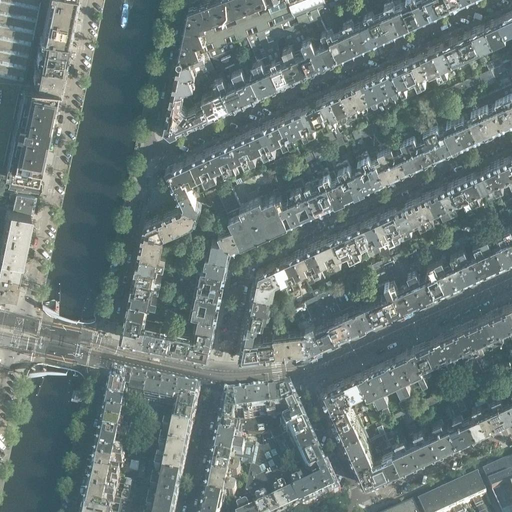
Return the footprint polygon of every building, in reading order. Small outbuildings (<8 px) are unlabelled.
[(74,0),(0,0),(0,78),(24,81),(33,35),(41,36),(66,40),(74,0)] [(275,24),(266,0),(207,0),(189,7),(189,9),(178,61),(207,50),(236,39),(257,31),(275,24)] [(266,0),(275,24),(281,22),(288,19),(295,16),(290,3),(288,0),(266,0)] [(324,0),(298,0),(290,3),(295,16),(297,15),(308,11),(311,10),(317,7),(326,4),(324,0)] [(410,23),(402,5),(402,4),(395,7),(394,5),(396,5),(393,0),(389,2),(400,28),(410,23)] [(421,18),(412,0),(407,0),(407,1),(410,1),(402,5),(410,23),(421,18)] [(431,14),(425,0),(412,0),(421,18),(431,14)] [(441,9),(436,0),(425,0),(431,14),(441,9)] [(451,4),(449,0),(436,0),(441,9),(451,4)] [(400,28),(389,2),(384,4),(386,8),(388,8),(389,9),(382,13),(390,32),(400,28)] [(320,64),(308,37),(303,27),(313,23),(322,19),(317,7),(311,10),(315,18),(312,20),(308,11),(297,15),(299,21),(291,25),(310,68),(320,64)] [(511,28),(511,9),(511,8),(505,11),(506,13),(497,16),(504,32),(511,28)] [(390,32),(382,13),(374,16),(373,14),(375,14),(373,9),(369,11),(380,37),(390,32)] [(380,37),(369,11),(363,14),(365,18),(367,17),(368,19),(361,22),(369,42),(380,37)] [(504,32),(497,16),(484,23),(492,41),(506,35),(504,32)] [(324,24),(322,19),(313,23),(315,28),(324,24)] [(369,42),(361,22),(353,26),(352,24),(354,23),(352,19),(348,21),(359,46),(369,42)] [(359,46),(348,21),(343,23),(345,27),(347,26),(348,28),(340,32),(349,51),(359,46)] [(281,22),(275,24),(281,37),(285,35),(289,45),(288,46),(301,73),(310,68),(291,25),(284,29),(281,22)] [(492,41),(484,23),(471,28),(479,47),(492,41)] [(280,38),(281,37),(275,24),(257,31),(280,82),(290,77),(282,60),(281,57),(280,54),(278,48),(278,46),(278,45),(278,44),(278,42),(278,41),(279,40),(279,39),(280,38)] [(339,56),(327,30),(326,28),(322,31),(326,40),(322,42),(329,60),(339,56)] [(349,51),(340,32),(333,35),(332,33),(333,32),(331,28),(327,30),(339,56),(349,51)] [(479,47),(471,28),(457,35),(466,53),(479,47)] [(280,82),(267,55),(257,31),(247,35),(254,51),(260,48),(264,56),(257,59),(270,87),(280,82)] [(329,60),(322,42),(317,45),(312,35),(308,37),(320,64),(329,60)] [(466,53),(457,35),(444,41),(452,59),(466,53)] [(68,50),(70,41),(66,40),(41,36),(40,41),(45,42),(44,46),(68,50)] [(252,74),(236,39),(207,50),(216,69),(219,77),(232,104),(260,91),(252,74)] [(452,59),(444,41),(431,46),(444,73),(450,70),(446,62),(452,59)] [(66,59),(68,50),(44,46),(43,51),(38,50),(37,54),(66,59)] [(301,73),(288,46),(283,48),(288,57),(282,60),(290,77),(301,73)] [(444,73),(431,46),(419,52),(427,71),(434,68),(438,76),(444,73)] [(206,73),(216,69),(207,50),(178,61),(171,92),(185,87),(208,78),(206,73)] [(429,73),(419,52),(410,56),(422,82),(426,81),(424,76),(429,73)] [(64,68),(66,59),(37,54),(37,59),(41,60),(40,64),(64,68)] [(422,82),(410,56),(400,60),(408,77),(414,74),(414,76),(418,84),(422,82)] [(502,63),(499,56),(486,62),(489,68),(502,63)] [(511,65),(511,59),(511,58),(503,62),(504,63),(506,68),(511,65)] [(270,87),(257,59),(253,61),(257,71),(252,74),(260,91),(270,87)] [(408,77),(400,60),(390,65),(399,83),(402,91),(407,89),(403,81),(401,80),(408,77)] [(494,74),(506,68),(504,63),(491,69),(494,74)] [(62,76),(64,68),(40,64),(39,69),(35,68),(34,73),(62,76)] [(399,83),(390,65),(380,69),(389,88),(391,87),(393,91),(395,92),(397,91),(395,85),(399,83)] [(389,88),(380,69),(371,74),(379,92),(382,90),(385,96),(388,95),(388,93),(387,89),(389,88)] [(482,80),(494,74),(491,69),(479,74),(482,80)] [(60,86),(62,76),(34,73),(33,77),(37,78),(37,82),(56,85),(60,86)] [(379,92),(371,74),(360,79),(368,97),(371,96),(373,100),(375,101),(378,100),(375,94),(379,92)] [(469,85),(482,80),(479,74),(467,80),(469,85)] [(232,104),(219,77),(214,79),(218,88),(213,90),(222,108),(232,104)] [(55,90),(56,85),(37,82),(24,81),(0,78),(0,174),(10,176),(10,174),(13,159),(40,165),(42,152),(41,152),(43,143),(44,143),(45,142),(44,141),(45,133),(46,133),(47,131),(44,130),(46,121),(49,122),(49,120),(48,120),(50,111),(51,111),(51,109),(50,109),(52,100),(53,100),(54,99),(53,98),(55,89),(55,90)] [(368,97),(360,79),(350,83),(358,101),(362,100),(365,106),(367,105),(368,102),(366,98),(368,97)] [(469,85),(467,80),(455,85),(458,91),(469,85)] [(358,101),(350,83),(340,88),(348,106),(350,105),(352,110),(354,111),(357,109),(354,103),(358,101)] [(458,91),(455,85),(443,91),(446,96),(458,91)] [(222,108),(213,90),(212,86),(207,88),(209,92),(203,95),(205,99),(205,100),(211,113),(222,108)] [(183,103),(186,90),(185,87),(171,92),(169,101),(181,110),(186,105),(183,103)] [(348,106),(340,88),(329,93),(338,111),(342,109),(344,115),(347,114),(348,111),(346,107),(348,106)] [(433,102),(446,96),(443,91),(431,96),(433,102)] [(338,111),(329,93),(319,97),(331,124),(337,121),(333,113),(338,111)] [(502,124),(494,106),(490,108),(488,102),(487,103),(482,94),(475,97),(479,106),(490,130),(502,124)] [(511,119),(511,113),(504,95),(496,98),(498,104),(494,106),(502,124),(511,119)] [(331,124),(319,97),(309,102),(317,120),(322,118),(326,126),(331,124)] [(211,113),(205,100),(188,107),(189,110),(186,113),(195,121),(211,113)] [(168,128),(181,110),(169,101),(164,126),(168,128)] [(317,120),(309,102),(299,106),(311,133),(316,130),(312,122),(317,120)] [(195,121),(186,113),(189,110),(188,107),(186,105),(181,110),(168,128),(171,131),(195,121)] [(311,133),(299,106),(288,111),(296,129),(301,127),(305,135),(311,133)] [(490,130),(479,106),(471,110),(474,115),(470,117),(478,135),(490,130)] [(296,129),(288,111),(278,116),(290,142),(295,140),(291,131),(296,129)] [(478,135),(470,117),(466,119),(463,113),(455,117),(466,141),(478,135)] [(290,142),(278,116),(268,120),(276,138),(281,136),(285,144),(290,142)] [(466,141),(455,117),(447,121),(449,126),(445,128),(453,146),(466,141)] [(276,138),(268,120),(258,125),(270,151),(275,149),(272,140),(276,138)] [(453,146),(445,128),(440,130),(436,120),(434,120),(428,122),(442,151),(453,146)] [(442,151),(428,122),(423,124),(422,127),(426,136),(422,138),(430,157),(442,151)] [(270,151),(258,125),(248,129),(257,147),(261,145),(265,153),(270,151)] [(257,147),(248,129),(239,134),(251,160),(256,158),(252,149),(257,147)] [(430,157),(422,138),(417,141),(413,131),(411,130),(405,132),(419,162),(430,157)] [(419,162),(405,132),(400,135),(399,137),(403,147),(399,149),(407,167),(419,162)] [(251,160),(239,134),(229,138),(237,156),(242,154),(245,162),(251,160)] [(327,142),(325,137),(315,142),(317,146),(327,142)] [(237,156),(229,138),(219,143),(231,169),(236,167),(232,159),(237,156)] [(407,167),(399,149),(394,151),(390,141),(388,140),(382,143),(395,172),(407,167)] [(231,169),(219,143),(209,147),(217,165),(222,163),(226,171),(231,169)] [(328,143),(323,145),(326,153),(331,150),(328,143)] [(395,172),(382,143),(377,145),(376,148),(380,157),(376,159),(384,178),(395,172)] [(217,165),(209,147),(199,152),(211,178),(216,176),(213,167),(217,165)] [(314,153),(312,149),(302,153),(305,158),(314,153)] [(384,178),(376,159),(372,161),(367,150),(361,152),(375,182),(384,178)] [(211,178),(199,152),(189,156),(198,174),(202,172),(206,180),(211,178)] [(375,182),(361,152),(356,155),(361,166),(357,168),(365,186),(375,182)] [(302,153),(296,156),(293,157),(295,162),(305,158),(302,153)] [(511,164),(508,155),(497,160),(504,176),(508,174),(511,182),(511,164)] [(198,174),(189,156),(180,160),(190,183),(195,181),(193,176),(198,174)] [(295,162),(293,157),(286,160),(284,161),(286,166),(295,162)] [(40,165),(13,159),(10,174),(38,179),(39,172),(41,165),(40,165)] [(365,186),(357,168),(353,170),(348,159),(342,161),(355,191),(365,186)] [(190,183),(180,160),(166,167),(177,192),(190,186),(191,187),(197,184),(195,181),(190,183)] [(504,176),(497,160),(485,165),(496,190),(503,187),(500,178),(504,176)] [(284,161),(276,165),(274,166),(276,170),(286,166),(284,161)] [(355,191),(342,161),(336,164),(341,175),(337,177),(345,195),(355,191)] [(496,190),(485,165),(474,170),(481,187),(485,185),(489,193),(496,190)] [(276,170),(274,166),(267,169),(265,170),(267,175),(276,170)] [(345,195),(337,177),(333,179),(328,168),(322,170),(323,174),(335,200),(345,195)] [(481,187),(474,170),(462,175),(474,200),(481,197),(477,189),(481,187)] [(335,200),(323,174),(319,176),(322,183),(317,186),(326,204),(335,200)] [(474,200),(462,175),(451,180),(458,197),(463,195),(466,203),(474,200)] [(23,189),(24,179),(10,177),(8,187),(23,189)] [(40,192),(42,182),(24,179),(23,189),(40,192)] [(316,208),(308,190),(303,192),(297,179),(293,181),(295,187),(307,212),(316,208)] [(458,197),(451,180),(440,185),(451,210),(458,207),(454,199),(458,197)] [(326,204),(317,186),(312,188),(309,181),(305,183),(308,190),(316,208),(317,208),(326,204)] [(451,210),(440,185),(428,190),(436,207),(440,205),(444,214),(451,210)] [(197,201),(191,187),(190,186),(177,192),(181,201),(182,202),(197,209),(200,202),(197,201)] [(288,221),(276,196),(276,195),(265,199),(263,193),(238,204),(230,186),(227,187),(217,191),(216,192),(231,224),(232,224),(241,242),(288,221)] [(307,212),(295,187),(291,189),(294,196),(289,198),(297,217),(307,212)] [(34,204),(36,195),(9,191),(9,195),(14,196),(14,200),(34,204)] [(438,213),(428,191),(417,196),(428,221),(435,217),(434,215),(438,213)] [(221,201),(217,192),(216,192),(209,195),(213,204),(221,201)] [(297,217),(289,198),(284,201),(281,194),(276,196),(288,221),(297,217)] [(428,221),(417,196),(406,201),(413,218),(417,216),(421,224),(428,221)] [(32,212),(34,204),(14,200),(13,204),(7,203),(6,207),(30,212),(32,212)] [(193,219),(197,209),(182,202),(181,201),(180,204),(172,208),(180,225),(193,219)] [(224,208),(221,201),(213,204),(216,212),(224,208)] [(413,218),(406,201),(394,206),(403,224),(406,231),(413,227),(409,219),(413,218)] [(30,212),(6,207),(0,205),(0,255),(20,260),(30,212)] [(403,224),(394,206),(384,210),(396,236),(402,233),(398,226),(403,224)] [(180,225),(172,208),(159,214),(167,231),(180,225)] [(396,236),(384,210),(374,215),(383,233),(387,231),(390,239),(396,236)] [(167,231),(159,214),(145,220),(143,229),(162,233),(167,231)] [(383,233),(374,215),(364,219),(376,245),(382,242),(378,235),(383,233)] [(376,245),(364,219),(354,224),(362,242),(364,247),(369,245),(370,248),(376,245)] [(476,229),(472,221),(461,226),(464,234),(476,229)] [(232,224),(231,224),(218,230),(223,242),(228,239),(231,246),(232,246),(241,242),(232,224)] [(362,242),(354,224),(344,229),(356,254),(361,252),(358,244),(362,242)] [(511,230),(509,225),(503,228),(511,247),(511,230)] [(511,256),(511,247),(503,228),(491,234),(495,243),(504,260),(511,256)] [(159,250),(160,242),(162,237),(161,237),(161,233),(162,233),(143,229),(138,251),(165,257),(167,251),(159,250)] [(356,254),(344,229),(334,233),(342,251),(347,249),(350,257),(356,254)] [(226,270),(230,250),(231,246),(228,239),(223,242),(218,230),(213,233),(210,248),(209,252),(206,251),(204,261),(207,261),(206,266),(226,270)] [(469,276),(457,249),(449,232),(426,242),(430,250),(434,260),(446,287),(469,276)] [(342,251),(334,233),(324,238),(336,263),(341,261),(338,253),(342,251)] [(504,260),(495,243),(490,245),(486,236),(480,239),(492,265),(504,260)] [(336,263),(324,238),(314,242),(322,260),(326,258),(330,266),(336,263)] [(492,265),(480,239),(474,242),(478,251),(473,253),(481,271),(492,265)] [(322,260),(314,242),(304,247),(316,272),(321,270),(318,262),(322,260)] [(414,250),(413,248),(412,246),(402,250),(404,255),(405,255),(414,250)] [(481,271),(473,253),(468,256),(464,246),(457,249),(469,276),(481,271)] [(316,272),(304,247),(294,251),(302,269),(305,277),(316,272)] [(436,295),(427,274),(415,247),(413,248),(414,250),(405,255),(407,259),(412,270),(425,300),(436,295)] [(395,259),(404,255),(402,250),(393,255),(395,259)] [(164,264),(165,257),(138,251),(135,263),(153,267),(154,262),(164,264)] [(302,269),(294,251),(284,256),(295,281),(301,279),(298,271),(302,269)] [(0,269),(17,273),(20,260),(0,255),(0,269)] [(394,259),(395,259),(393,255),(382,259),(384,264),(394,259)] [(425,300),(412,270),(406,273),(401,262),(407,259),(405,255),(404,255),(395,259),(394,259),(415,305),(425,300)] [(295,281),(284,256),(274,260),(281,277),(282,279),(286,277),(290,284),(295,281)] [(383,265),(384,264),(382,259),(372,264),(374,269),(383,265)] [(415,305),(394,259),(384,264),(383,265),(386,269),(391,267),(396,277),(390,280),(402,307),(403,310),(415,305)] [(281,277),(274,260),(257,268),(255,276),(274,280),(281,277)] [(446,287),(434,260),(428,263),(432,272),(427,274),(436,295),(445,291),(446,290),(446,289),(445,287),(446,287)] [(152,272),(153,267),(135,263),(133,275),(161,280),(162,274),(152,272)] [(364,273),(365,273),(372,270),(374,269),(372,264),(362,269),(364,273)] [(226,270),(206,266),(202,265),(199,276),(207,278),(207,275),(212,276),(211,279),(224,282),(226,270)] [(374,275),(386,269),(383,265),(374,269),(372,270),(374,275)] [(17,273),(0,269),(0,291),(3,292),(5,292),(7,292),(14,294),(18,277),(16,277),(17,273)] [(354,278),(358,276),(364,273),(362,269),(352,273),(354,278)] [(386,271),(375,276),(377,282),(388,276),(386,271)] [(344,283),(351,280),(354,278),(352,273),(342,278),(344,283)] [(159,287),(161,280),(133,275),(131,286),(148,290),(149,285),(159,287)] [(222,293),(224,282),(211,279),(211,282),(206,281),(207,278),(199,276),(197,288),(222,293)] [(271,295),(273,284),(274,280),(255,276),(252,291),(271,295)] [(358,276),(354,278),(351,280),(353,284),(361,281),(358,276)] [(339,285),(344,283),(342,278),(332,283),(334,287),(339,285)] [(402,307),(390,280),(384,283),(387,290),(390,291),(383,294),(391,312),(402,307)] [(334,287),(332,283),(322,287),(324,292),(331,289),(334,287)] [(365,324),(356,305),(349,309),(339,285),(334,287),(331,289),(342,312),(350,330),(351,330),(351,332),(364,326),(363,325),(365,324)] [(147,294),(148,290),(131,286),(128,297),(146,301),(156,303),(157,297),(147,294)] [(324,292),(322,287),(312,292),(314,297),(318,295),(324,292)] [(219,304),(222,293),(197,288),(195,299),(202,300),(203,298),(207,299),(207,301),(219,304)] [(350,330),(342,312),(331,289),(324,292),(318,295),(329,318),(337,336),(340,335),(341,337),(346,334),(345,333),(350,330)] [(268,309),(271,295),(252,291),(249,305),(268,309)] [(294,306),(292,301),(287,291),(286,298),(290,299),(287,313),(292,308),(294,306)] [(314,297),(312,292),(302,296),(305,301),(314,297)] [(391,312),(383,294),(382,293),(369,299),(378,318),(391,312)] [(337,336),(329,318),(318,295),(314,297),(305,301),(307,306),(313,320),(324,343),(325,342),(330,342),(333,340),(337,336)] [(294,306),(305,301),(302,296),(292,301),(294,306)] [(144,312),(146,301),(128,297),(126,308),(144,312)] [(217,315),(219,304),(207,301),(206,304),(201,303),(202,300),(195,299),(192,310),(199,312),(217,315)] [(378,318),(369,299),(356,305),(365,324),(378,318)] [(324,343),(313,320),(307,306),(305,301),(294,306),(292,308),(294,312),(298,310),(306,328),(302,330),(311,349),(324,343)] [(511,306),(510,301),(497,307),(506,327),(511,324),(511,326),(511,306)] [(267,314),(268,309),(249,305),(247,319),(258,321),(262,322),(263,321),(265,314),(266,315),(267,314)] [(177,307),(173,306),(170,306),(169,311),(168,314),(176,315),(176,312),(177,307)] [(506,327),(497,307),(485,313),(499,343),(511,338),(506,327)] [(142,323),(144,312),(126,308),(123,323),(136,326),(137,325),(141,326),(142,323)] [(215,327),(217,315),(199,312),(197,322),(197,323),(215,327)] [(501,347),(499,343),(485,313),(474,318),(483,338),(487,336),(494,351),(501,347)] [(478,340),(483,338),(474,318),(461,324),(477,358),(485,355),(478,340)] [(253,337),(255,326),(257,326),(258,321),(247,319),(243,335),(253,337)] [(211,342),(215,327),(197,323),(197,322),(191,321),(189,332),(191,332),(195,333),(195,334),(195,337),(198,338),(198,339),(211,342)] [(142,340),(146,323),(145,324),(142,323),(141,326),(137,325),(136,326),(123,323),(120,336),(142,340)] [(157,344),(161,326),(146,323),(142,340),(157,344)] [(477,358),(461,324),(449,329),(458,349),(463,347),(468,358),(471,356),(472,360),(469,361),(473,369),(481,366),(477,358)] [(172,347),(175,329),(161,326),(157,344),(172,347)] [(187,350),(191,332),(189,332),(175,329),(172,347),(187,350)] [(458,349),(449,329),(437,335),(451,365),(459,362),(454,351),(458,349)] [(311,349),(302,330),(274,333),(274,335),(277,353),(311,349)] [(209,352),(211,342),(198,339),(198,338),(195,337),(195,334),(195,333),(191,332),(187,350),(209,354),(209,352)] [(260,355),(258,337),(253,337),(243,335),(241,344),(239,343),(236,355),(241,360),(257,358),(256,355),(260,355)] [(277,353),(274,335),(258,337),(260,355),(263,354),(263,355),(276,354),(276,353),(277,353)] [(451,365),(437,335),(425,340),(434,360),(439,357),(444,369),(451,365)] [(434,360),(425,340),(413,345),(427,376),(435,373),(430,362),(434,360)] [(427,376),(413,345),(402,350),(412,372),(418,369),(418,372),(422,381),(428,379),(427,376)] [(412,372),(402,350),(396,353),(393,354),(393,355),(391,356),(406,389),(411,386),(407,377),(404,376),(412,372)] [(406,389),(391,356),(389,356),(386,357),(386,358),(380,361),(390,382),(397,379),(397,382),(401,391),(406,389)] [(390,382),(380,361),(369,366),(384,399),(389,396),(385,387),(383,386),(390,382)] [(384,399),(369,366),(368,365),(358,370),(358,371),(365,387),(368,393),(376,389),(375,392),(379,401),(384,399)] [(471,378),(483,372),(481,367),(469,373),(471,378)] [(365,387),(358,371),(344,377),(351,393),(365,387)] [(131,397),(134,379),(113,375),(110,388),(125,391),(124,393),(128,394),(128,397),(131,397)] [(351,393),(344,377),(332,382),(336,391),(338,390),(342,398),(344,397),(351,393)] [(145,401),(149,382),(134,379),(131,397),(131,398),(145,401)] [(160,404),(164,386),(149,382),(145,401),(160,404)] [(342,398),(338,390),(336,391),(332,382),(322,387),(330,407),(345,400),(344,397),(342,398)] [(462,412),(467,410),(455,385),(445,390),(457,414),(467,437),(477,432),(470,416),(468,413),(463,415),(462,412)] [(175,407),(179,389),(164,386),(160,404),(175,407),(175,406),(175,407)] [(83,398),(84,391),(85,389),(75,387),(73,396),(83,398)] [(126,408),(128,397),(128,394),(124,393),(125,391),(110,388),(107,404),(126,408)] [(198,406),(200,396),(198,393),(179,389),(175,407),(179,407),(180,405),(182,405),(183,403),(198,406)] [(298,406),(294,399),(292,392),(291,390),(282,391),(283,392),(280,392),(282,413),(286,412),(290,421),(294,422),(303,418),(298,406)] [(282,413),(280,392),(280,391),(269,392),(269,393),(268,393),(272,420),(276,420),(276,415),(274,414),(282,413)] [(426,399),(435,394),(434,391),(422,396),(424,400),(426,399)] [(272,420),(268,393),(257,395),(259,416),(267,415),(266,416),(266,421),(272,420)] [(511,416),(511,405),(509,398),(504,401),(501,393),(496,396),(506,419),(511,416)] [(439,401),(436,394),(435,394),(426,399),(430,405),(439,401)] [(259,416),(257,395),(246,396),(249,423),(254,422),(253,418),(252,417),(259,416)] [(249,423),(246,396),(234,398),(237,418),(245,417),(243,419),(244,424),(249,423)] [(413,405),(424,400),(422,396),(411,401),(413,405)] [(506,419),(496,396),(491,398),(494,405),(489,407),(497,423),(506,419)] [(237,418),(234,398),(228,399),(226,400),(222,418),(234,421),(237,421),(237,418)] [(413,405),(411,401),(410,398),(399,403),(400,406),(402,410),(413,405)] [(353,415),(346,401),(345,400),(330,407),(337,422),(353,415)] [(195,421),(198,406),(183,403),(182,405),(180,405),(179,407),(177,417),(195,421)] [(497,423),(489,407),(484,410),(481,403),(476,405),(487,428),(497,423)] [(123,419),(125,409),(126,408),(107,404),(104,415),(123,419)] [(487,428),(476,405),(471,407),(475,414),(470,416),(477,432),(487,428)] [(391,415),(402,410),(400,406),(390,411),(391,415)] [(364,426),(358,414),(358,412),(353,415),(337,422),(343,436),(364,426)] [(467,437),(457,414),(452,416),(455,423),(450,425),(457,441),(467,437)] [(130,427),(131,421),(123,419),(104,415),(102,425),(121,429),(122,425),(130,427)] [(394,427),(389,416),(387,417),(380,420),(385,431),(394,427)] [(193,433),(195,421),(177,417),(175,430),(193,433)] [(233,429),(234,421),(222,418),(220,428),(230,431),(233,429)] [(289,435),(307,427),(303,418),(294,422),(290,421),(289,423),(283,426),(282,428),(270,434),(274,442),(289,435)] [(457,441),(450,425),(449,424),(445,426),(441,419),(437,421),(448,446),(457,441)] [(448,446),(437,421),(432,424),(435,431),(431,433),(439,450),(448,446)] [(130,431),(121,429),(102,425),(100,435),(128,440),(130,431)] [(371,441),(370,439),(364,426),(343,436),(350,450),(366,443),(371,441)] [(193,433),(175,430),(164,427),(163,433),(171,434),(170,439),(191,443),(193,433)] [(313,441),(307,427),(289,435),(295,450),(313,441)] [(241,438),(242,433),(241,432),(234,431),(233,429),(230,431),(220,428),(218,438),(245,444),(246,439),(241,438)] [(439,450),(431,433),(426,435),(423,428),(418,430),(429,454),(439,450)] [(429,454),(418,430),(413,432),(417,439),(412,442),(420,459),(429,454)] [(274,442),(270,434),(262,438),(263,447),(273,443),(274,442)] [(126,451),(128,440),(100,435),(98,445),(117,449),(126,451)] [(420,459),(412,442),(407,444),(404,437),(399,439),(411,463),(420,459)] [(285,471),(283,466),(281,461),(279,456),(273,443),(263,447),(262,448),(245,444),(218,438),(214,458),(231,462),(248,466),(241,502),(289,480),(285,471)] [(188,453),(191,443),(170,439),(169,444),(161,442),(160,447),(188,453)] [(411,463),(399,439),(395,441),(398,448),(393,450),(394,452),(401,468),(411,463)] [(320,456),(313,441),(295,450),(302,465),(320,456)] [(373,457),(366,443),(350,450),(356,464),(372,457),(373,457)] [(116,454),(117,449),(98,445),(96,455),(123,460),(125,455),(116,454)] [(186,462),(188,453),(160,447),(159,452),(167,454),(166,458),(186,462)] [(401,468),(394,452),(383,457),(390,473),(401,468)] [(122,466),(123,460),(96,455),(94,464),(115,469),(116,464),(122,466)] [(327,471),(320,456),(302,465),(308,477),(311,478),(317,476),(327,471)] [(390,473),(383,457),(374,461),(372,457),(356,464),(365,484),(390,473)] [(184,472),(186,462),(166,458),(165,463),(157,461),(156,467),(184,472)] [(230,467),(231,462),(214,458),(212,469),(239,475),(240,471),(239,469),(230,467)] [(511,511),(511,460),(483,474),(484,476),(492,494),(493,493),(511,485),(511,490),(511,491),(511,494),(511,511)] [(114,472),(115,469),(94,464),(92,473),(119,479),(120,474),(114,472)] [(182,482),(184,472),(156,467),(155,473),(161,474),(161,477),(182,482)] [(238,479),(239,475),(212,469),(210,478),(227,482),(228,478),(236,480),(238,479)] [(338,497),(327,471),(317,476),(328,501),(338,497)] [(90,484),(117,490),(118,486),(125,486),(124,489),(129,491),(129,492),(134,493),(136,483),(119,479),(92,473),(90,484)] [(328,501),(317,476),(311,478),(315,486),(311,488),(319,505),(328,501)] [(180,492),(182,482),(161,477),(160,482),(153,481),(153,484),(152,486),(180,492)] [(485,511),(480,498),(486,495),(478,477),(468,481),(476,500),(480,508),(481,511),(485,511)] [(226,487),(227,482),(210,478),(207,488),(235,494),(236,491),(234,488),(226,487)] [(481,511),(480,508),(476,500),(468,481),(458,486),(466,504),(473,501),(477,511),(481,511)] [(319,505),(311,488),(306,491),(302,482),(298,484),(309,510),(319,505)] [(171,511),(148,507),(149,501),(158,503),(159,498),(160,494),(151,492),(152,486),(137,483),(133,504),(131,511),(171,511)] [(129,492),(129,493),(124,493),(123,496),(117,493),(117,490),(90,484),(87,494),(115,500),(121,501),(132,504),(134,493),(129,492)] [(305,511),(309,510),(298,484),(292,487),(296,495),(292,497),(298,511),(305,511)] [(178,502),(180,492),(152,486),(151,492),(160,494),(159,498),(178,502)] [(462,511),(460,507),(466,504),(458,486),(448,490),(457,509),(458,511),(462,511)] [(234,498),(235,494),(207,488),(205,498),(223,502),(224,498),(232,500),(234,498)] [(458,511),(457,509),(448,490),(439,495),(446,511),(449,511),(453,510),(454,511),(458,511)] [(298,511),(292,497),(286,500),(287,498),(285,492),(282,491),(279,493),(287,511),(298,511)] [(287,511),(279,493),(275,495),(274,497),(277,502),(279,503),(274,506),(276,511),(287,511)] [(114,505),(115,500),(87,494),(85,504),(107,509),(108,504),(114,505)] [(446,511),(439,495),(429,499),(434,511),(446,511)] [(171,511),(175,511),(178,502),(159,498),(158,503),(149,501),(148,507),(171,511)] [(219,511),(220,511),(223,502),(205,498),(203,508),(219,511)] [(434,511),(429,499),(419,504),(422,511),(434,511)] [(276,511),(274,506),(268,508),(269,506),(266,500),(264,500),(260,501),(265,511),(276,511)] [(121,511),(131,511),(133,504),(132,504),(121,501),(119,511),(121,511)] [(265,511),(260,501),(257,503),(256,505),(259,511),(261,511),(259,511),(265,511)]
